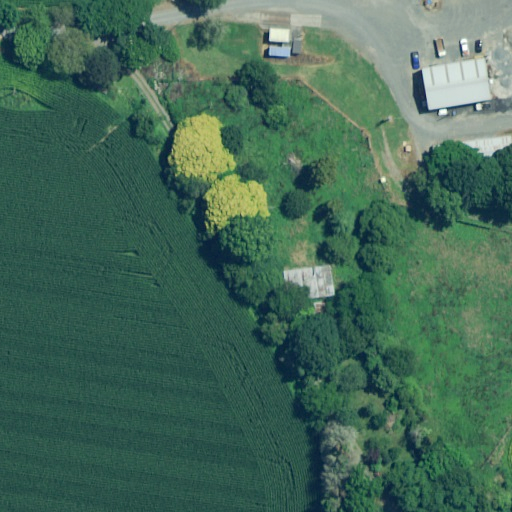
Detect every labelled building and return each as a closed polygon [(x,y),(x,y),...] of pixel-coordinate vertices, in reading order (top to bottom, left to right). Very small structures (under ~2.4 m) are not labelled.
[(291,31),(272,30),(271,42),(290,43),(291,31)] [(291,58),(291,49),(270,48),(269,57),(291,58)] [(491,101),(484,60),(423,69),(430,111),(491,101)] [(511,162),(511,138),(433,146),(436,170),(511,162)] [(332,267),(284,273),(288,302),(318,299),(335,297),(332,267)] [(304,302),(303,324),(337,325),(337,303),(304,302)]
